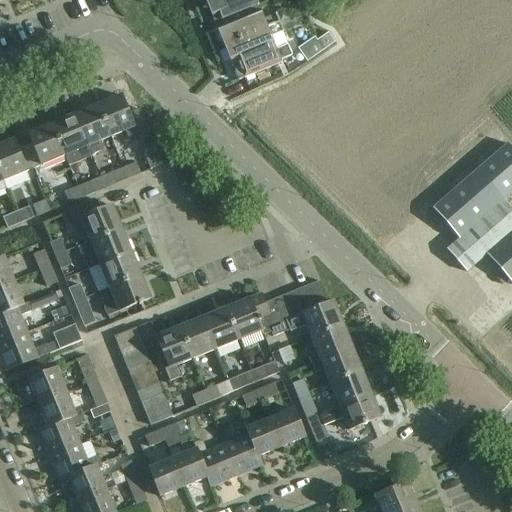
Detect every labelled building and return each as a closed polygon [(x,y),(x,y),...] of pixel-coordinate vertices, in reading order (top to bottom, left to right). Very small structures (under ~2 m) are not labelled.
[(210,0),(205,2),(214,25),(256,7),(252,0),(210,0)] [(256,7),(214,25),(223,47),(279,24),(276,15),(262,21),(256,7)] [(223,47),(237,82),(281,64),(276,51),(274,51),(269,38),(282,33),(283,33),(279,24),(223,47)] [(316,42),(323,52),(334,44),(328,34),(316,42)] [(121,97),(97,107),(110,138),(133,129),(136,138),(148,133),(139,111),(128,115),(121,97)] [(97,107),(74,116),(87,148),(88,148),(91,156),(103,151),(100,143),(110,138),(97,107)] [(74,116),(51,126),(64,157),(68,166),(80,161),(91,156),(88,148),(87,148),(74,116)] [(31,144),(24,147),(33,170),(64,157),(51,126),(28,135),(31,144)] [(157,141),(164,163),(176,159),(170,137),(157,141)] [(13,141),(0,146),(0,176),(3,183),(3,182),(33,170),(24,147),(17,151),(13,141)] [(162,166),(153,144),(141,149),(150,171),(162,166)] [(433,211),(459,241),(505,201),(511,194),(511,149),(508,145),(433,211)] [(127,181),(140,175),(135,164),(122,170),(127,181)] [(114,186),(127,181),(122,170),(109,175),(114,186)] [(77,188),(81,199),(94,194),(90,183),(77,188)] [(68,205),(81,199),(77,188),(64,194),(68,205)] [(467,274),(488,256),(511,284),(511,209),(505,201),(459,241),(448,251),(467,274)] [(83,227),(90,244),(121,231),(111,207),(100,212),(95,202),(68,213),(75,230),(83,227)] [(20,225),(33,219),(28,208),(15,214),(20,225)] [(7,230),(20,225),(15,214),(2,219),(7,230)] [(121,231),(90,244),(99,267),(131,254),(121,231)] [(66,238),(74,261),(84,258),(76,235),(66,238)] [(49,245),(54,258),(65,253),(60,240),(49,245)] [(33,256),(39,272),(50,268),(43,252),(33,256)] [(65,253),(54,258),(60,271),(71,266),(65,253)] [(99,267),(109,290),(140,277),(131,254),(99,267)] [(0,260),(0,288),(13,283),(4,259),(0,260)] [(50,268),(39,272),(46,288),(57,284),(50,268)] [(140,277),(109,290),(114,304),(103,308),(107,318),(150,300),(140,277)] [(13,283),(0,288),(0,315),(23,306),(13,283)] [(319,283),(308,287),(317,309),(329,305),(319,283)] [(68,291),(73,304),(84,299),(79,286),(68,291)] [(297,292),(306,314),(317,309),(308,287),(297,292)] [(295,318),(306,314),(297,292),(286,296),(295,318)] [(269,329),(273,327),(264,305),(260,296),(225,310),(238,342),(262,332),(263,337),(271,334),(269,329)] [(286,296),(275,301),(284,323),(295,318),(286,296)] [(94,324),(84,299),(73,304),(83,328),(94,324)] [(264,305),(273,327),(284,323),(275,301),(264,305)] [(333,303),(329,305),(317,309),(306,314),(295,318),(284,323),(273,327),(269,329),(271,334),(272,338),(289,332),(290,333),(306,327),(311,340),(342,327),(333,303)] [(0,344),(27,334),(20,317),(32,312),(28,304),(23,306),(0,315),(0,344)] [(238,342),(225,310),(202,320),(215,351),(238,342)] [(192,361),(215,351),(202,320),(179,329),(192,361)] [(74,326),(52,335),(58,351),(81,343),(79,339),(74,326)] [(352,350),(342,327),(311,340),(317,354),(308,358),(311,366),(352,350)] [(145,351),(136,329),(114,338),(123,361),(145,351)] [(177,367),(192,361),(179,329),(156,338),(168,369),(164,370),(169,383),(181,378),(177,367)] [(37,360),(49,355),(45,347),(34,351),(27,334),(0,344),(0,358),(6,373),(37,360)] [(309,339),(297,342),(300,356),(312,353),(309,339)] [(289,348),(278,352),(283,366),(294,361),(289,348)] [(323,371),(329,386),(361,373),(352,350),(311,366),(315,374),(323,371)] [(123,361),(127,372),(150,363),(145,351),(123,361)] [(127,372),(132,383),(154,374),(150,363),(127,372)] [(80,370),(86,386),(97,382),(90,366),(80,370)] [(263,368),(251,373),(255,384),(268,379),(263,368)] [(28,382),(37,405),(66,394),(56,370),(28,382)] [(255,384),(251,373),(238,378),(242,389),(255,384)] [(339,408),(370,396),(361,373),(329,386),(339,408)] [(132,383),(136,394),(159,385),(154,374),(132,383)] [(291,386),(297,399),(308,394),(302,381),(291,386)] [(97,382),(86,386),(93,402),(103,398),(97,382)] [(136,394),(141,405),(163,396),(159,385),(136,394)] [(274,385),(257,392),(262,402),(278,396),(274,385)] [(217,387),(204,392),(209,403),(222,398),(217,387)] [(209,403),(204,392),(191,397),(196,408),(209,403)] [(246,409),(262,402),(257,392),(241,398),(246,409)] [(66,394),(37,405),(47,428),(47,429),(76,417),(66,394)] [(308,394),(297,399),(302,412),(313,407),(308,394)] [(141,405),(145,416),(168,407),(163,396),(141,405)] [(380,419),(370,396),(339,408),(306,422),(315,444),(327,439),(323,427),(343,419),(348,432),(380,419)] [(145,416),(150,427),(172,418),(168,407),(145,416)] [(293,411),(269,420),(281,449),(304,439),(293,411)] [(47,429),(47,428),(37,432),(48,458),(79,445),(73,428),(84,424),(81,415),(76,417),(47,429)] [(258,458),(281,449),(269,420),(246,430),(257,458),(258,458)] [(176,425),(160,431),(165,442),(181,435),(176,425)] [(240,440),(223,447),(236,478),(261,468),(258,458),(257,458),(246,430),(243,425),(235,428),(240,440)] [(148,449),(165,442),(160,431),(144,438),(148,449)] [(195,451),(207,479),(206,479),(210,489),(236,478),(223,447),(206,454),(201,442),(193,445),(195,451)] [(67,479),(96,468),(101,466),(98,457),(86,462),(79,445),(48,458),(58,483),(68,480),(67,479)] [(195,451),(172,460),(183,489),(206,479),(207,479),(195,451)] [(159,498),(183,489),(172,460),(148,470),(159,498)] [(120,467),(126,483),(137,479),(130,463),(120,467)] [(67,479),(68,480),(77,503),(106,491),(96,468),(67,479)] [(137,479),(126,483),(133,499),(143,495),(137,479)] [(380,511),(391,511),(414,503),(407,484),(374,498),(380,511)] [(113,511),(106,491),(77,503),(80,511),(113,511)] [(418,511),(414,503),(391,511),(418,511)]
